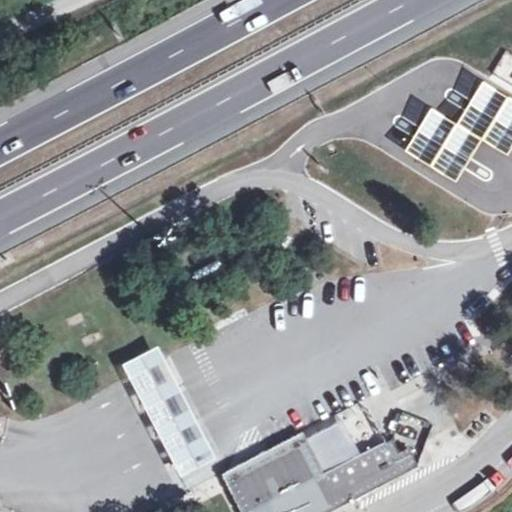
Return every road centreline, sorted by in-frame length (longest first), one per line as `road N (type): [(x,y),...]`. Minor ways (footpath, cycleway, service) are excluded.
road 1 (motorway): [(0,219),(412,0)]
road 2 (motorway): [(274,0),(0,142)]
